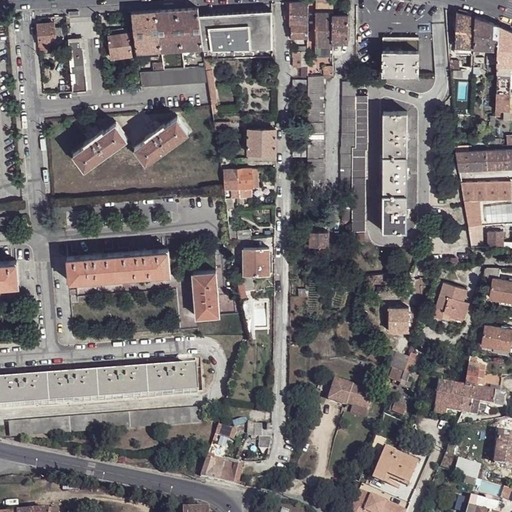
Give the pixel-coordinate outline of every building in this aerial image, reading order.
[(314,1),(314,57),(331,58),(331,46),(331,43),(331,16),(331,13),(330,13),(330,5),(326,5),(326,1),(314,1)] [(290,38),(307,38),(307,4),(307,2),(290,3),(290,38)] [(155,10),(161,51),(203,48),(197,14),(196,8),(155,10)] [(130,11),(136,52),(161,51),(155,10),(130,11)] [(214,13),(197,14),(203,48),(203,51),(272,49),(271,11),(254,12),(214,13)] [(476,16),(456,11),(455,47),(475,47),(476,16)] [(348,15),(331,16),(331,43),(347,43),(348,15)] [(499,25),(476,16),(475,47),(480,48),(498,48),(499,25)] [(39,45),(55,43),(53,26),(52,21),(37,22),(39,45)] [(511,30),(499,25),(498,48),(498,58),(497,63),(498,64),(511,65),(511,64),(511,30)] [(60,27),(53,26),(55,43),(62,43),(60,27)] [(110,58),(131,56),(128,34),(107,36),(110,58)] [(73,92),(87,90),(83,49),(84,48),(83,39),(68,39),(72,84),(73,92)] [(383,40),(382,52),(419,52),(419,40),(383,40)] [(55,43),(39,45),(40,52),(56,51),(55,43)] [(272,49),(203,51),(204,58),(210,58),(273,58),(272,49)] [(292,52),(292,68),(301,68),(301,52),(292,52)] [(418,76),(419,52),(382,52),(382,75),(418,76)] [(456,55),(450,55),(451,69),(460,69),(460,60),(457,60),(456,55)] [(206,70),(212,69),(210,58),(204,58),(205,64),(205,68),(206,70)] [(307,78),(316,77),(315,64),(307,65),(307,78)] [(511,65),(498,64),(496,115),(505,115),(505,110),(510,111),(511,90),(511,71),(511,65)] [(323,77),(330,77),(330,65),(322,65),(322,77),(323,77)] [(142,87),(208,82),(206,70),(205,68),(201,68),(194,68),(183,69),(173,70),(168,70),(164,71),(152,71),(140,72),(142,87)] [(347,68),(347,82),(356,82),(355,68),(347,68)] [(212,69),(206,70),(208,82),(211,104),(218,103),(212,69)] [(323,86),(323,77),(307,78),(307,79),(308,80),(307,87),(323,86)] [(342,97),(356,98),(356,96),(356,82),(347,82),(342,82),(342,97)] [(58,92),(73,92),(72,84),(57,84),(58,92)] [(307,159),(322,159),(323,86),(307,87),(307,88),(307,129),(307,149),(307,158),(307,159)] [(368,96),(356,96),(356,98),(356,148),(352,148),(351,198),(351,199),(364,199),(365,151),(368,151),(368,96)] [(352,148),(356,148),(356,98),(342,97),(342,148),(352,148)] [(383,112),(383,232),(407,232),(407,223),(404,223),(405,219),(407,219),(407,210),(404,210),(404,180),(407,180),(407,171),(404,171),(404,141),(408,141),(407,133),(404,132),(405,121),(408,121),(408,113),(383,112)] [(190,132),(179,116),(161,129),(151,136),(136,147),(147,163),(158,155),(190,132)] [(129,137),(117,121),(99,134),(91,140),(74,152),(86,168),(129,137)] [(214,121),(215,131),(229,131),(229,121),(214,121)] [(149,133),(151,136),(161,129),(159,126),(149,133)] [(247,129),(246,153),(274,154),(275,130),(247,129)] [(89,137),(91,140),(99,134),(98,131),(89,137)] [(511,147),(456,151),(459,170),(511,167),(511,147)] [(341,197),(351,198),(352,148),(342,148),(341,148),(341,197)] [(307,158),(307,149),(302,149),(292,149),(292,158),(307,158)] [(274,161),(274,154),(246,153),(246,161),(274,161)] [(307,195),(322,195),(322,159),(307,159),(308,172),(308,179),(307,195)] [(224,171),(225,191),(231,190),(232,199),(251,199),(251,189),(257,190),(256,171),(224,171)] [(460,183),(469,225),(480,223),(478,200),(509,197),(508,181),(460,183)] [(364,199),(351,199),(351,212),(351,230),(364,230),(364,199)] [(351,201),(338,201),(338,212),(343,212),(350,212),(351,212),(351,201)] [(10,216),(0,216),(0,230),(11,230),(10,216)] [(240,239),(254,238),(253,230),(239,230),(240,239)] [(311,232),(311,247),(322,246),(329,246),(328,231),(313,231),(311,232)] [(488,231),(489,247),(503,246),(503,231),(488,231)] [(295,251),(290,251),(290,260),(305,260),(304,242),(295,243),(295,251)] [(271,274),(271,248),(246,248),(245,274),(271,274)] [(68,256),(69,281),(169,274),(168,249),(138,251),(89,255),(68,256)] [(0,286),(19,285),(17,261),(0,261),(0,286)] [(193,272),(196,316),(221,315),(220,294),(218,270),(193,272)] [(239,279),(241,297),(247,295),(246,289),(253,288),(251,276),(239,279)] [(511,300),(511,280),(494,277),(490,297),(511,300)] [(464,317),(465,317),(470,300),(464,298),(460,297),(461,293),(465,294),(467,288),(443,280),(435,304),(436,305),(445,307),(451,310),(450,312),(464,317)] [(445,307),(436,305),(433,314),(442,317),(444,310),(445,307)] [(408,331),(408,308),(388,308),(388,331),(408,331)] [(509,348),(511,332),(511,327),(486,323),(484,332),(483,343),(509,348)] [(396,355),(391,369),(393,369),(403,373),(407,364),(409,359),(396,355)] [(417,357),(411,355),(409,364),(406,373),(410,375),(417,357)] [(476,364),(469,363),(468,369),(478,371),(479,364),(476,364)] [(388,368),(383,367),(380,376),(389,380),(393,369),(391,369),(390,368),(388,368)] [(0,406),(197,392),(195,368),(0,382),(0,406)] [(400,383),(403,373),(393,369),(389,380),(393,381),(400,383)] [(478,371),(468,369),(468,371),(467,380),(466,386),(476,388),(477,378),(478,371)] [(366,409),(372,390),(334,378),(333,378),(333,379),(327,399),(344,405),(345,403),(351,405),(366,409)] [(457,379),(456,385),(438,382),(434,413),(446,415),(447,410),(462,412),(466,386),(467,380),(460,379),(457,379)] [(394,398),(398,388),(391,386),(390,386),(387,395),(394,398)] [(476,388),(466,386),(462,412),(478,415),(480,403),(494,405),(496,391),(490,390),(476,388)] [(494,405),(503,407),(505,393),(500,392),(500,391),(496,391),(494,405)] [(404,415),(407,408),(395,404),(393,407),(392,411),(404,415)] [(366,409),(351,405),(348,412),(364,417),(366,409)] [(202,423),(201,408),(8,422),(9,437),(202,423)] [(404,415),(392,411),(390,416),(402,421),(404,415)] [(272,424),(261,424),(261,423),(253,423),(246,420),(245,433),(253,435),(258,435),(270,436),(270,431),(272,431),(272,424)] [(218,424),(215,434),(223,436),(224,434),(227,427),(218,424)] [(224,434),(232,437),(236,430),(227,427),(224,434)] [(511,436),(499,434),(494,463),(511,465),(511,436)] [(258,435),(257,447),(267,448),(269,442),(270,436),(258,435)] [(377,460),(386,440),(377,437),(369,457),(377,460)] [(385,449),(375,473),(386,477),(388,474),(410,483),(418,463),(385,449)] [(455,471),(467,475),(478,478),(482,465),(460,458),(455,471)] [(242,467),(207,459),(201,477),(238,485),(242,467)] [(375,473),(373,478),(388,484),(390,478),(409,486),(410,483),(388,474),(386,477),(375,473)] [(481,479),(478,478),(467,475),(465,481),(479,486),(481,479)] [(509,500),(511,491),(511,489),(504,487),(501,498),(509,500)] [(359,490),(350,511),(360,511),(362,509),(367,511),(406,511),(407,510),(359,490)] [(498,511),(501,504),(476,497),(473,508),(472,508),(478,510),(486,511),(498,511)]
